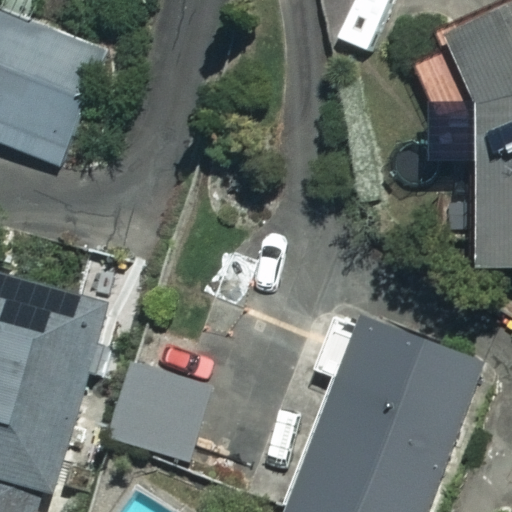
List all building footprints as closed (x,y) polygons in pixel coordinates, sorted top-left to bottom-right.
[(511,3),(447,28),(478,94),(481,261),(511,259),(511,3)] [(104,55),(0,15),(0,135),(63,160),(104,55)] [(0,474),(51,491),(113,304),(0,266),(0,474)] [(439,511),(497,361),(366,312),(291,511),(292,511),(439,511)] [(216,383),(138,358),(114,433),(192,458),(216,383)] [(43,511),(51,491),(0,474),(0,511),(43,511)]
